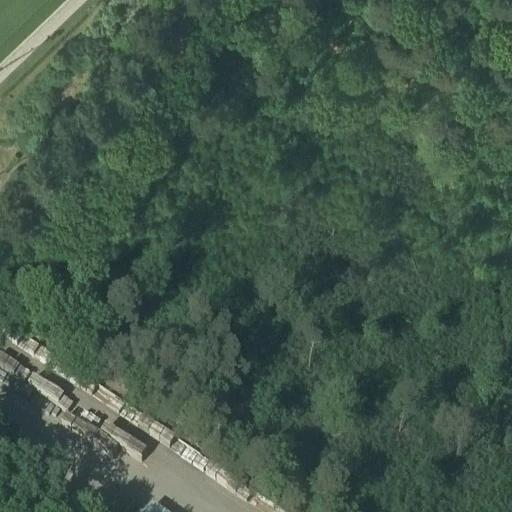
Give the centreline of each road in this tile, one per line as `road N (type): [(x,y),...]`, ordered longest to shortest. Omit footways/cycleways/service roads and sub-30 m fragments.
road 1 (track): [(155,16),(511,275)]
road 2 (track): [(155,16),(0,213)]
